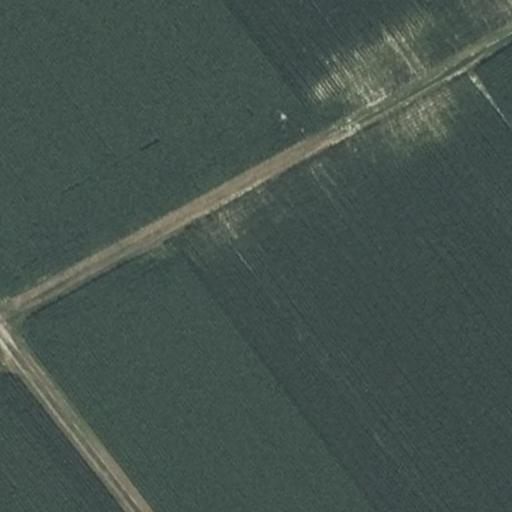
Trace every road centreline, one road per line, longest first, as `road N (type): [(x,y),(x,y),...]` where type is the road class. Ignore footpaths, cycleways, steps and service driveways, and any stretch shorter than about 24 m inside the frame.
road 1 (track): [(511,37),(0,323)]
road 2 (track): [(0,308),(156,511)]
